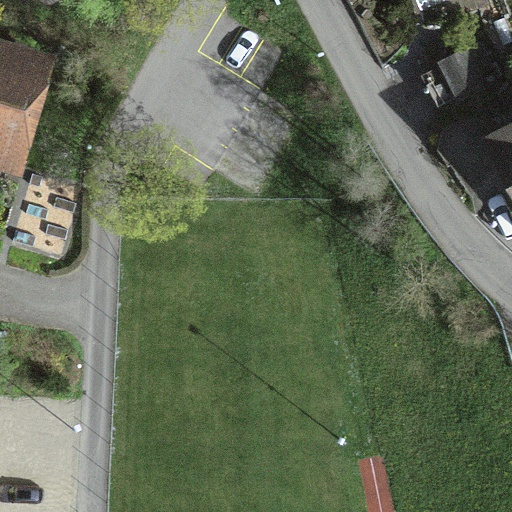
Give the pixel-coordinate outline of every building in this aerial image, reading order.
[(414,0),(417,8),(436,0),(445,0),(450,14),(468,7),(465,0),(414,0)] [(42,48),(0,27),(0,154),(10,157),(42,48)] [(480,45),(425,74),(442,105),(496,76),(480,45)] [(511,126),(501,143),(511,162),(511,126)] [(0,403),(0,436),(11,437),(10,459),(64,461),(66,405),(0,403)]
